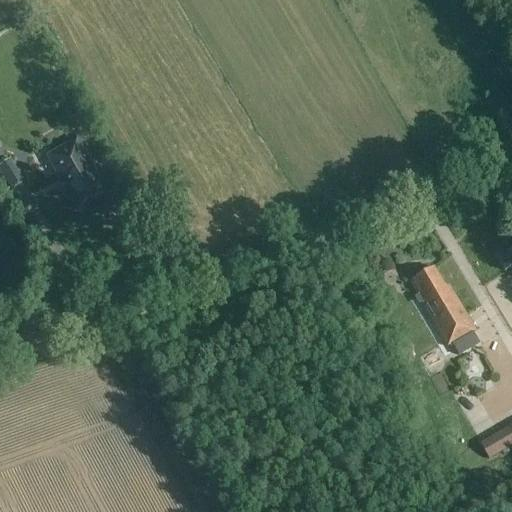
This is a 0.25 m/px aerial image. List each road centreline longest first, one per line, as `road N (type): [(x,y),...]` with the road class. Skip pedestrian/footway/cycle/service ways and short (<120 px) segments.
road 1 (unclassified): [(0,359),(391,225),(511,155)]
road 2 (track): [(207,511),(107,323)]
